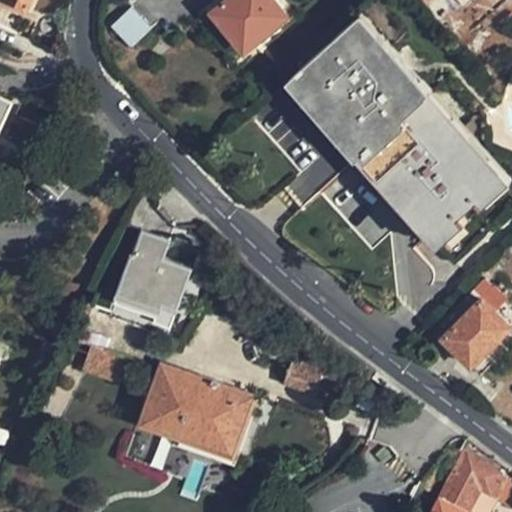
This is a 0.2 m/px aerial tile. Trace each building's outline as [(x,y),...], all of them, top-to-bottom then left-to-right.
[(288,16),(275,0),(232,0),(216,13),(247,50),(288,16)] [(110,27),(132,51),(160,25),(137,1),(110,27)] [(492,181),(351,27),(294,80),(434,233),(492,181)] [(276,69),(262,81),(276,97),(291,84),(284,78),(276,69)] [(0,127),(12,103),(0,97),(0,127)] [(163,257),(169,239),(142,230),(134,255),(131,254),(118,292),(161,306),(157,315),(172,321),(191,267),(163,257)] [(161,306),(118,292),(111,315),(168,335),(172,321),(157,315),(161,306)] [(449,334),(480,301),(473,295),(443,327),(449,334)] [(511,326),(484,297),(480,301),(449,334),(445,337),(474,366),(511,328),(511,326)] [(122,380),(130,357),(93,343),(84,366),(122,380)] [(239,451),(260,392),(166,359),(145,419),(239,451)] [(336,374),(302,360),(295,362),(289,362),(281,380),(326,398),(336,374)] [(466,449),(432,511),(463,511),(478,486),(492,494),(504,477),(466,449)]
